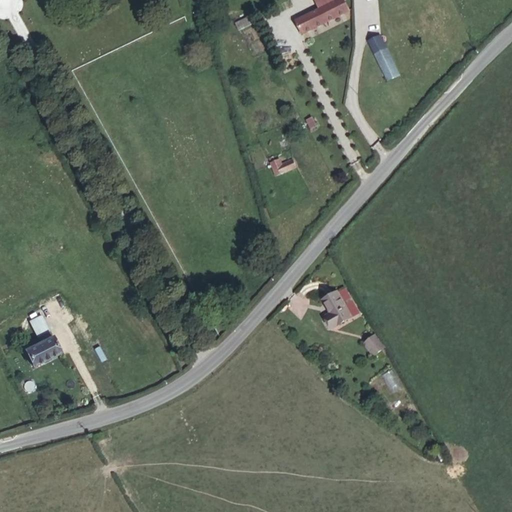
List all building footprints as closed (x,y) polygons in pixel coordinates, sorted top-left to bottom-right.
[(324,11),(337,7),(334,0),(322,5),(324,11)] [(343,23),(337,7),(324,11),(322,5),(311,10),(313,16),(289,26),(295,41),(343,23)] [(254,15),(236,23),(239,31),(257,24),(254,15)] [(362,54),(368,68),(382,63),(375,48),(362,54)] [(382,63),(368,68),(379,97),(393,91),(382,63)] [(266,185),(279,180),(277,171),(262,176),(266,185)] [(327,298),(341,324),(349,320),(334,293),(327,298)] [(323,335),(341,324),(327,298),(313,308),(320,320),(316,323),(323,335)] [(29,362),(56,349),(45,325),(34,330),(38,339),(22,347),(29,362)] [(365,345),(376,358),(387,349),(376,336),(365,345)] [(364,366),(374,356),(362,344),(352,353),(364,366)]
